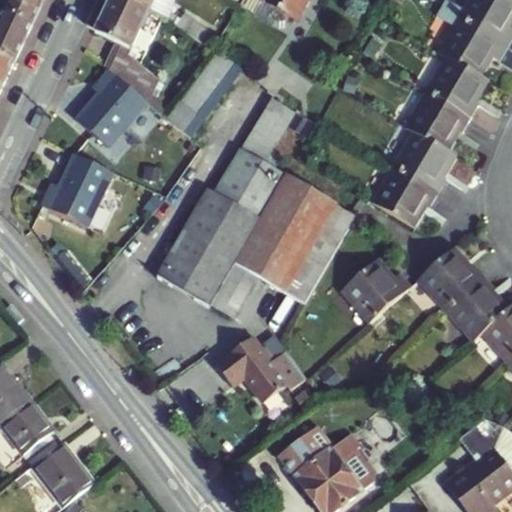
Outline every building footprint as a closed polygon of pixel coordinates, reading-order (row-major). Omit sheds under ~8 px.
[(0,0),(0,9),(33,24),(44,0),(0,0)] [(127,59),(141,28),(146,18),(148,14),(118,0),(109,0),(93,35),(116,46),(105,70),(108,73),(145,105),(150,95),(156,85),(127,59)] [(173,0),(118,0),(148,14),(171,25),(175,18),(169,16),(173,4),(173,0)] [(253,0),(294,23),(307,0),(253,0)] [(443,0),(442,3),(509,44),(511,38),(511,25),(509,23),(511,18),(511,0),(470,0),(465,9),(450,0),(443,0)] [(447,53),(450,55),(480,73),(492,53),(494,55),(500,58),(509,44),(442,3),(437,11),(457,23),(449,36),(452,38),(444,51),(447,53)] [(33,24),(0,9),(0,55),(15,63),(33,24)] [(217,41),(183,16),(180,22),(175,28),(208,53),(217,41)] [(452,38),(449,36),(441,50),(444,51),(452,38)] [(447,53),(438,69),(441,70),(450,55),(447,53)] [(492,53),(480,73),(483,74),(494,55),(492,53)] [(208,67),(231,84),(241,71),(219,54),(208,67)] [(0,94),(15,63),(0,55),(0,94)] [(426,88),(471,115),(480,100),(477,99),(475,97),(487,77),(483,74),(480,73),(450,55),(441,70),(438,69),(426,88)] [(199,79),(222,96),(231,84),(208,67),(199,79)] [(106,151),(145,105),(108,73),(98,85),(103,90),(97,97),(74,123),(106,151)] [(475,97),(477,99),(490,79),(487,77),(475,97)] [(189,92),(212,109),(222,96),(199,79),(189,92)] [(413,129),(416,131),(444,148),(458,127),(460,129),(462,130),(471,115),(426,88),(414,108),(417,109),(407,126),(413,129)] [(203,121),(212,109),(189,92),(184,99),(183,98),(179,103),(203,121)] [(169,112),(150,95),(145,105),(163,121),(169,112)] [(294,115),(271,100),(263,114),(286,128),(294,115)] [(179,103),(165,122),(188,141),(203,121),(179,103)] [(417,109),(414,108),(404,124),(407,126),(417,109)] [(286,128),(263,114),(255,126),(278,141),(286,128)] [(294,115),(286,128),(307,141),(315,127),(294,115)] [(278,141),(255,126),(247,139),(271,153),(278,141)] [(444,148),(447,150),(460,129),(458,127),(444,148)] [(413,129),(403,146),(406,148),(416,131),(413,129)] [(403,146),(390,166),(436,193),(446,178),(444,177),(441,176),(454,154),(447,150),(444,148),(416,131),(406,148),(403,146)] [(271,153),(247,139),(239,153),(263,167),(271,153)] [(231,320),(255,280),(303,307),(354,220),(286,179),(263,167),(239,153),(212,195),(207,192),(156,280),(207,311),(209,307),(231,320)] [(441,176),(444,177),(457,156),(454,154),(441,176)] [(86,230),(111,176),(74,158),(58,189),(54,198),(48,194),(41,208),(86,230)] [(382,188),(372,204),(410,227),(423,205),(426,207),(428,208),(436,193),(390,166),(378,186),(382,188)] [(382,188),(378,186),(369,202),(372,204),(382,188)] [(410,227),(413,229),(426,207),(423,205),(410,227)] [(454,244),(449,248),(465,267),(470,263),(454,244)] [(427,292),(425,294),(441,312),(481,276),(470,263),(465,267),(449,248),(432,263),(414,277),(427,292)] [(375,261),(372,264),(388,281),(390,279),(375,261)] [(353,304),(351,306),(365,323),(406,287),(395,275),(390,279),(388,281),(372,264),(341,291),(353,304)] [(484,332),(508,312),(493,296),(497,293),(483,278),(481,276),(441,312),(456,329),(459,327),(472,342),(484,332)] [(413,279),(425,294),(427,292),(414,277),(413,279)] [(339,293),(351,306),(353,304),(341,291),(339,293)] [(497,293),(493,296),(508,312),(511,309),(497,293)] [(508,368),(511,364),(511,308),(511,309),(508,312),(484,332),(497,346),(492,350),(508,368)] [(456,329),(469,345),(472,342),(459,327),(456,329)] [(263,350),(259,352),(250,340),(214,367),(230,389),(243,379),(262,406),(285,389),(288,394),(304,382),(285,354),(273,363),(263,350)] [(197,362),(170,387),(195,416),(223,391),(197,362)] [(0,371),(0,427),(28,406),(0,371)] [(0,436),(26,470),(54,448),(46,437),(49,434),(28,406),(0,427),(0,436)] [(511,421),(489,412),(460,433),(477,455),(445,479),(469,511),(490,511),(497,507),(491,499),(511,483),(511,421)] [(325,424),(285,454),(328,511),(338,511),(380,482),(358,452),(382,434),(373,422),(340,446),(325,424)] [(54,448),(26,470),(59,511),(92,486),(59,444),(54,448)]
